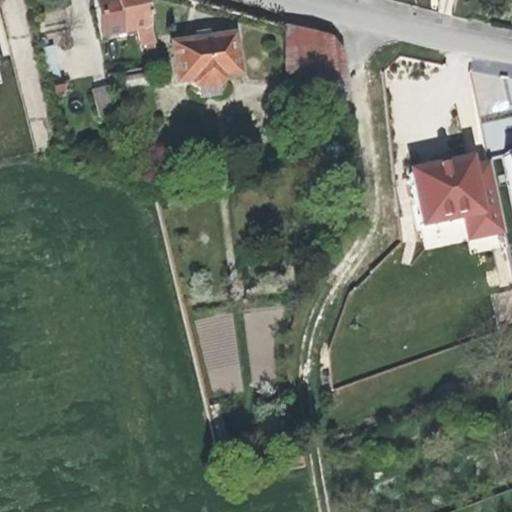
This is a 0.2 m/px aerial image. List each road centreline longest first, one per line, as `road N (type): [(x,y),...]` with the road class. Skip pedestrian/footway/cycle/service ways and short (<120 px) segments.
road 1 (track): [(347,13),(371,229),(326,280),(302,345),(325,511)]
road 2 (residential): [(511,53),(292,0)]
